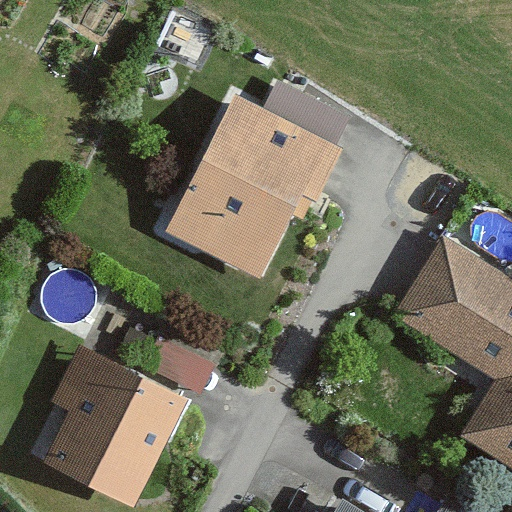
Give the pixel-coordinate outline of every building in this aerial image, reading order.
[(338,121),(266,87),(254,114),(222,99),(157,236),(252,280),(291,199),(305,205),(330,153),(324,151),(338,121)] [(387,322),(485,382),(452,437),(511,474),(511,287),(436,242),(387,322)] [(192,391),(202,367),(119,333),(109,357),(192,391)] [(122,511),(176,403),(72,352),(45,409),(60,416),(34,469),(122,511)] [(451,511),(437,502),(430,511),(354,511),(333,498),(324,511),(451,511)]
